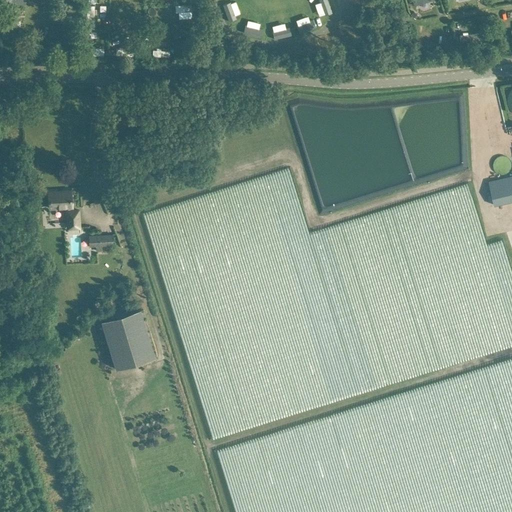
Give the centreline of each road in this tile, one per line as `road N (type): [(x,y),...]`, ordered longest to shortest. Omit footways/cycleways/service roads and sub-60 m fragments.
road 1 (tertiary): [(0,79),(381,83),(511,69)]
road 2 (track): [(101,77),(95,168),(159,348)]
road 3 (unknown): [(213,0),(227,29),(268,46),(325,28),(338,13),(335,0)]
